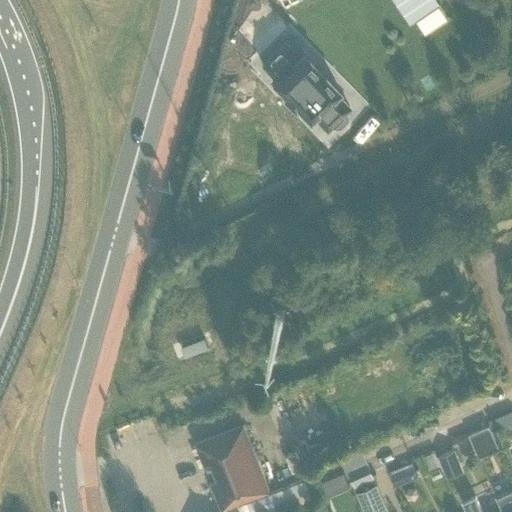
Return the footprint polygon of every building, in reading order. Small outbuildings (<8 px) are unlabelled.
[(298,53),(285,40),(262,62),(275,76),(272,79),(286,94),(284,95),(294,106),(296,104),(310,118),(313,115),(327,128),(332,123),(335,125),(340,125),(347,119),(347,114),(344,111),(350,106),(336,92),(340,89),(302,50),(298,53)] [(261,309),(269,329),(280,324),(271,305),(261,309)] [(222,511),(224,510),(238,504),(270,492),(243,424),(196,443),(205,468),(211,466),(217,479),(211,481),(222,511)] [(468,434),(479,458),(497,449),(486,426),(468,434)] [(501,448),(511,443),(504,426),(494,431),(501,448)] [(314,438),(305,441),(309,451),(318,448),(314,438)] [(438,456),(447,479),(464,472),(454,449),(438,456)] [(399,485),(418,478),(413,465),(394,473),(399,485)] [(333,476),(320,481),(325,492),(337,487),(333,476)] [(356,491),(364,511),(386,511),(375,484),(356,491)] [(511,511),(511,488),(495,497),(502,511),(511,511)] [(463,502),(467,511),(501,511),(500,510),(496,511),(484,511),(476,496),(463,502)]
